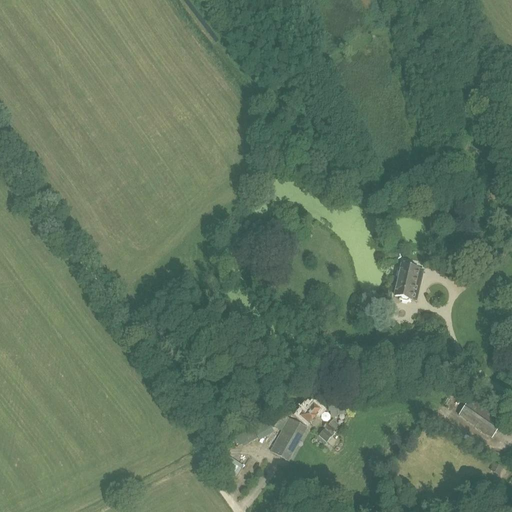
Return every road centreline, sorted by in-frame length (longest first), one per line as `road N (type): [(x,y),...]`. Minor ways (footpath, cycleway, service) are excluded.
road 1 (track): [(203,460),(208,454),(0,153)]
road 2 (track): [(92,511),(203,460)]
